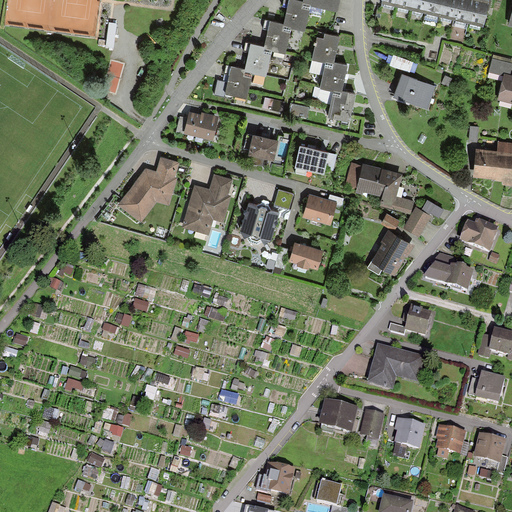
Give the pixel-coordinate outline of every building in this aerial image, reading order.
[(303,0),(303,2),(294,0),(289,0),(284,25),(270,22),(264,47),(251,44),(245,69),(232,66),(225,94),(247,99),(253,74),(266,77),(272,52),(285,55),(291,29),(306,33),(312,6),(337,12),(339,0),(303,0)] [(487,0),(484,0),(382,0),(382,5),(481,27),(487,0)] [(111,22),(109,48),(117,49),(118,23),(111,22)] [(344,36),(325,32),(319,59),(331,61),(325,87),(338,90),(331,121),(355,126),(362,94),(347,90),(353,64),(339,61),(344,36)] [(412,72),(415,61),(396,54),(392,66),(412,72)] [(510,75),(511,69),(511,59),(493,55),(488,72),(504,76),(504,74),(510,75)] [(511,75),(510,75),(504,74),(504,76),(498,100),(511,103),(511,75)] [(433,88),(402,77),(395,97),(426,107),(433,88)] [(285,113),(288,101),(273,98),(271,109),(285,113)] [(293,111),(310,115),(312,106),(294,103),(293,111)] [(224,117),(195,109),(188,135),(217,143),(224,117)] [(286,140),(259,133),(253,155),(281,162),(286,140)] [(336,148),(305,141),(298,171),(329,178),(336,148)] [(499,155),(479,152),(476,177),(511,180),(511,148),(500,147),(499,155)] [(150,169),(121,206),(143,223),(161,201),(172,205),(184,163),(163,157),(159,172),(150,169)] [(407,171),(356,159),(349,186),(388,195),(385,208),(412,214),(415,199),(401,196),(407,171)] [(213,190),(198,186),(187,227),(211,234),(215,219),(226,221),(237,181),(216,175),(213,190)] [(341,203),(314,196),(308,219),(335,226),(341,203)] [(441,218),(446,210),(430,199),(424,208),(441,218)] [(282,211),(253,204),(245,235),(274,243),(282,211)] [(437,217),(424,209),(411,229),(424,237),(437,217)] [(389,213),(383,223),(396,231),(402,220),(389,213)] [(480,226),(472,223),(465,244),(496,255),(505,229),(482,221),(480,226)] [(392,230),(376,258),(400,271),(415,243),(392,230)] [(328,252),(299,244),(294,263),(323,271),(328,252)] [(458,259),(440,254),(434,274),(454,280),(453,286),(473,292),(479,274),(455,267),(458,259)] [(137,302),(136,310),(150,311),(151,303),(137,302)] [(437,313),(415,307),(408,333),(431,339),(437,313)] [(511,332),(501,330),(496,353),(511,356),(511,332)] [(427,358),(382,348),(373,384),(398,389),(401,377),(422,382),(427,358)] [(84,357),(82,365),(94,369),(97,360),(84,357)] [(74,367),(70,376),(85,382),(89,374),(74,367)] [(483,383),(473,380),(469,398),(504,407),(510,382),(484,376),(483,383)] [(70,379),(67,389),(82,394),(85,384),(70,379)] [(359,409),(329,403),(324,428),(354,434),(359,409)] [(389,415),(370,411),(364,437),(383,442),(389,415)] [(107,422),(132,427),(134,417),(109,412),(107,422)] [(430,426),(400,420),(395,444),(425,450),(430,426)] [(113,425),(111,435),(124,438),(126,429),(113,425)] [(471,434),(442,427),(437,451),(466,457),(471,434)] [(511,442),(483,437),(479,459),(507,464),(511,442)] [(89,463),(104,469),(107,460),(93,454),(89,463)] [(301,472),(270,467),(268,477),(263,476),(260,491),(297,498),(301,472)] [(347,488),(323,482),(318,505),(341,510),(347,488)] [(416,511),(419,505),(387,498),(384,511),(416,511)]
